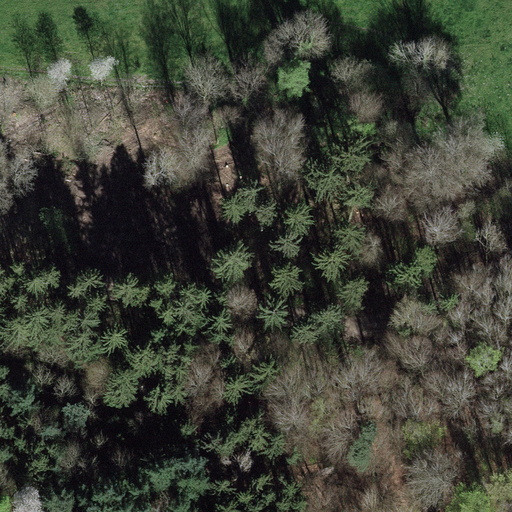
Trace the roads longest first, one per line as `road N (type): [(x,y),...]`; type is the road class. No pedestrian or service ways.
road 1 (track): [(511,291),(368,330),(171,289),(0,284)]
road 2 (track): [(0,352),(257,471),(382,505)]
